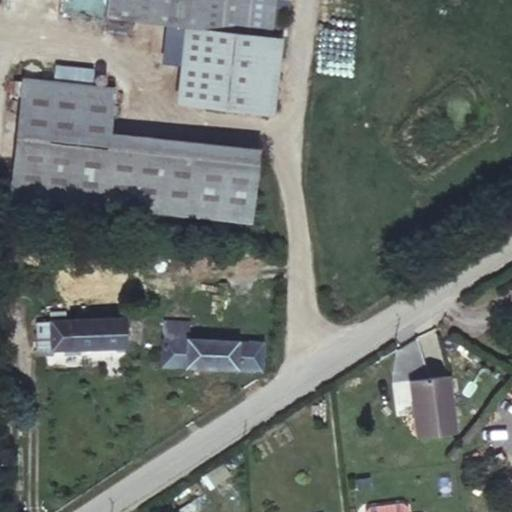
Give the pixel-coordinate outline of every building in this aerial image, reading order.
[(271,113),(279,41),(270,40),(274,0),(107,0),(105,20),(185,30),(177,102),(271,113)] [(111,84),(21,74),(8,190),(246,218),(253,159),(104,142),(111,84)] [(44,351),(58,350),(124,347),(123,317),(56,321),(56,316),(43,317),(44,351)] [(254,370),(257,344),(229,342),(229,322),(166,319),(164,364),(254,370)] [(459,429),(450,374),(413,380),(419,435),(459,429)]
